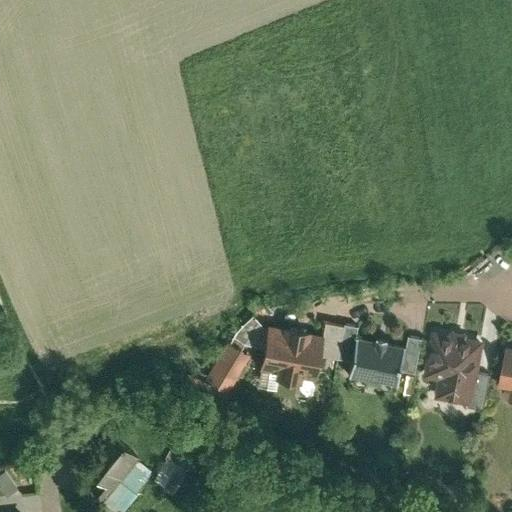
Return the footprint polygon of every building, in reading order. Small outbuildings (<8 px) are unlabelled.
[(323,320),(321,334),(320,341),(328,342),(326,354),(335,356),(340,323),(323,320)] [(359,326),(340,323),(335,356),(354,359),(358,337),(359,326)] [(321,334),(269,324),(261,362),(278,365),(276,375),(302,380),(304,372),(314,373),(321,334)] [(484,341),(432,330),(423,374),(439,377),(436,396),(471,403),(477,372),(484,341)] [(405,333),(403,345),(398,369),(411,371),(418,335),(405,333)] [(403,345),(358,337),(354,359),(351,374),(396,382),(398,369),(403,345)] [(222,339),(205,380),(230,390),(247,349),(222,339)] [(511,344),(506,343),(498,384),(510,387),(507,402),(511,402),(511,344)] [(491,374),(477,372),(471,403),(485,406),(491,374)] [(136,459),(103,432),(76,466),(109,492),(117,483),(132,464),(136,459)] [(151,479),(174,493),(192,462),(170,448),(151,479)] [(132,464),(117,483),(132,495),(147,476),(132,464)]
